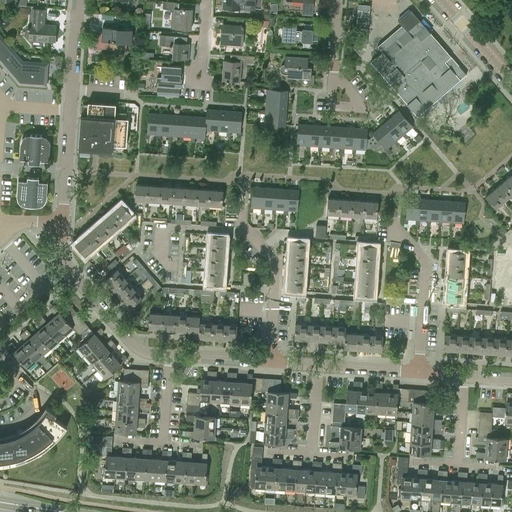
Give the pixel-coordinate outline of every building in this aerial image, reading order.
[(261,8),(261,0),(223,0),(223,7),(254,9),(254,8),(261,8)] [(319,10),(320,0),(286,0),(286,1),(292,1),(291,0),(301,0),(303,0),(302,14),(313,15),(313,10),(319,10)] [(178,10),(179,2),(162,1),(162,9),(172,9),(171,27),(190,28),(192,11),(178,10)] [(366,3),(355,2),(351,44),(363,45),(366,3)] [(44,24),(45,9),(32,8),(31,23),(30,23),(28,39),(55,41),(56,25),(44,24)] [(459,66),(419,20),(410,8),(409,9),(410,9),(398,20),(398,19),(397,19),(402,25),(377,46),(382,51),(370,61),(407,103),(406,104),(417,116),(466,74),(459,66)] [(248,35),(249,19),(243,19),(242,25),(222,24),(221,43),(242,45),(243,34),(248,35)] [(311,24),(304,23),(303,31),(296,30),(296,27),(286,26),(285,42),(295,43),(295,39),(303,40),(302,47),(309,48),(310,40),(317,41),(318,32),(311,31),(311,24)] [(118,28),(118,24),(112,24),(112,27),(102,27),(102,32),(98,32),(97,48),(126,50),(127,42),(131,43),(132,29),(118,28)] [(187,36),(172,35),(160,34),(159,45),(169,46),(173,47),(172,57),(188,59),(190,44),(186,43),(187,36)] [(45,85),(47,64),(22,62),(0,36),(0,61),(19,83),(45,85)] [(254,63),(254,56),(230,54),(230,60),(223,60),(222,80),(226,80),(226,81),(228,81),(229,80),(240,81),(241,62),(254,63)] [(307,66),(307,58),(285,56),(285,65),(283,65),(281,67),(280,69),(281,71),(282,73),(284,73),(288,74),(288,76),(301,77),(300,83),(313,84),(314,75),(311,75),(311,67),(307,66)] [(181,72),(182,67),(162,65),(161,77),(157,77),(157,86),(158,86),(157,95),(179,96),(180,87),(181,87),(182,72),(181,72)] [(286,102),(287,91),(267,89),(266,99),(261,98),(261,102),(266,102),(266,101),(286,102)] [(116,103),(88,101),(87,115),(80,115),(78,149),(112,152),(113,145),(126,146),(128,118),(115,117),(116,104),(116,103)] [(285,113),(286,102),(266,101),(266,102),(265,110),(261,109),(260,113),(265,113),(265,112),(285,113)] [(207,109),(206,117),(205,130),(215,130),(214,135),(218,135),(218,131),(217,131),(218,110),(207,109)] [(228,131),(230,111),(218,110),(217,131),(218,131),(226,131),(226,136),(229,136),(230,132),(228,131)] [(240,131),(241,112),(230,111),(228,131),(230,132),(238,132),(237,137),(241,137),(241,132),(240,131)] [(405,132),(412,126),(399,111),(390,118),(404,133),(402,134),(405,138),(408,136),(405,132)] [(285,125),(285,113),(265,112),(265,113),(264,122),(260,121),(259,124),(265,125),(265,123),(285,125)] [(159,134),(160,114),(149,113),(147,132),(146,132),(145,138),(148,138),(149,133),(157,134),(159,134)] [(170,135),(172,115),(160,114),(159,134),(157,134),(156,139),(160,139),(160,134),(168,135),(170,135)] [(182,136),(183,115),(172,115),(170,135),(168,135),(168,140),(171,140),(172,135),(180,135),(182,136)] [(193,136),(195,116),(183,115),(182,136),(180,135),(179,141),(183,141),(183,136),(191,136),(193,136)] [(205,130),(206,117),(195,116),(193,136),(191,136),(190,142),(194,142),(194,137),(205,137),(205,130)] [(396,139),(402,134),(404,133),(390,118),(381,126),(395,140),(393,142),(396,145),(399,143),(396,139)] [(308,145),(310,125),(298,124),(297,143),(295,143),(295,149),(298,149),(299,144),(307,145),(308,145)] [(320,146),(321,125),(310,125),(308,145),(307,145),(306,150),(310,150),(310,145),(318,145),(320,146)] [(331,146),(333,126),(321,125),(320,146),(318,145),(318,151),(321,151),(322,146),(330,146),(331,146)] [(343,147),(344,127),(333,126),(331,146),(330,146),(329,151),(333,152),(333,147),(341,147),(343,147)] [(387,147),(393,142),(395,140),(381,126),(373,133),(374,134),(369,138),(366,138),(365,147),(376,148),(381,143),(385,148),(384,149),(388,153),(391,151),(387,147)] [(354,148),(355,128),(344,127),(343,147),(341,147),(341,152),(344,152),(344,147),(352,148),(354,148)] [(366,138),(367,129),(355,128),(354,148),(352,148),(352,153),(355,153),(356,148),(365,149),(365,147),(366,138)] [(34,160),(36,135),(30,134),(25,135),(22,138),(21,143),(19,159),(34,160)] [(419,134),(414,138),(418,142),(422,138),(419,134)] [(46,137),(41,135),(36,135),(34,160),(49,161),(50,145),(49,140),(46,137)] [(31,206),(33,180),(18,179),(17,195),(18,201),(20,204),(25,206),(31,206)] [(46,202),(47,181),(33,180),(31,206),(36,206),(41,206),(46,202)] [(505,200),(511,194),(511,189),(504,181),(495,189),(505,200)] [(147,200),(148,185),(136,184),(135,199),(147,200)] [(159,201),(161,186),(148,185),(147,200),(159,201)] [(172,202),(173,187),(161,186),(159,201),(172,202)] [(184,203),(186,188),(173,187),(172,202),(184,203)] [(262,208),(264,187),(252,187),(251,206),(250,206),(249,212),(252,212),(253,207),(261,208),(262,208)] [(274,208),(275,188),(264,187),(262,208),(261,208),(260,213),(264,213),(264,208),(272,208),(274,208)] [(197,204),(198,189),(186,188),(184,203),(197,204)] [(285,209),(287,189),(275,188),(274,208),(272,208),(272,213),(275,214),(276,209),(284,209),(285,209)] [(209,205),(210,190),(198,189),(197,204),(209,205)] [(297,210),(298,190),(287,189),(285,209),(284,209),(283,214),(286,215),(287,209),(297,210)] [(495,208),(505,200),(495,189),(486,197),(495,208)] [(222,206),(223,191),(210,190),(209,205),(222,206)] [(339,214),(340,199),(328,198),(326,213),(339,214)] [(417,219),(419,199),(407,198),(406,218),(405,217),(404,223),(408,223),(408,218),(416,219),(417,219)] [(352,215),(353,200),(340,199),(339,214),(352,215)] [(429,220),(430,200),(419,199),(417,219),(416,219),(416,224),(419,224),(419,219),(427,220),(429,220)] [(364,216),(365,201),(353,200),(352,215),(364,216)] [(440,221),(442,200),(430,200),(429,220),(427,220),(427,225),(430,225),(431,220),(439,220),(440,221)] [(452,221),(453,201),(442,200),(440,221),(439,220),(438,225),(442,226),(442,221),(450,221),(452,221)] [(377,217),(378,202),(365,201),(364,216),(377,217)] [(463,222),(465,202),(453,201),(452,221),(450,221),(450,226),(453,226),(454,222),(463,222)] [(122,223),(132,214),(122,203),(112,211),(122,223)] [(113,231),(122,223),(112,211),(103,219),(113,231)] [(103,239),(113,231),(103,219),(93,228),(103,239)] [(325,238),(326,226),(316,225),(315,237),(325,238)] [(94,247),(103,239),(93,228),(84,236),(94,247)] [(225,248),(225,235),(210,234),(209,247),(225,248)] [(84,256),(94,247),(84,236),(74,244),(84,256)] [(305,253),(306,241),(291,239),(290,252),(305,253)] [(129,252),(134,248),(129,242),(125,245),(128,248),(126,249),(129,252)] [(376,258),(377,246),(361,245),(360,257),(376,258)] [(224,260),(225,248),(209,247),(209,259),(224,260)] [(464,264),(465,252),(450,251),(450,263),(464,264)] [(304,266),(305,253),(290,252),(289,265),(304,266)] [(375,270),(376,258),(360,257),(360,269),(375,270)] [(138,267),(141,264),(136,258),(133,261),(138,267)] [(112,268),(118,263),(115,259),(109,265),(112,268)] [(223,273),(224,260),(209,259),(208,271),(223,273)] [(464,277),(464,264),(450,263),(449,276),(464,277)] [(143,273),(146,270),(141,264),(138,267),(143,273)] [(106,273),(112,268),(109,265),(103,270),(106,273)] [(303,278),(304,266),(289,265),(288,277),(303,278)] [(113,289),(125,279),(117,269),(105,279),(113,289)] [(374,283),(375,270),(360,269),(359,282),(374,283)] [(222,285),(223,273),(208,271),(207,284),(222,285)] [(463,289),(464,277),(449,276),(448,288),(463,289)] [(302,291),(303,278),(288,277),(287,289),(302,291)] [(121,298),(133,288),(125,279),(113,289),(121,298)] [(155,292),(161,287),(157,282),(154,285),(155,286),(152,288),(155,292)] [(373,296),(374,283),(359,282),(358,294),(373,296)] [(130,308),(141,298),(133,288),(121,298),(130,308)] [(462,302),(463,289),(448,288),(447,301),(462,302)] [(208,302),(209,294),(201,294),(200,302),(208,302)] [(71,317),(76,313),(68,304),(64,308),(71,317)] [(67,321),(59,312),(53,305),(50,308),(56,315),(51,319),(65,335),(73,328),(71,326),(67,321)] [(67,321),(71,317),(64,308),(59,312),(67,321)] [(71,326),(81,318),(76,313),(71,317),(67,321),(71,326)] [(161,329),(162,314),(150,313),(149,328),(161,329)] [(174,330),(175,315),(162,314),(161,329),(174,330)] [(51,319),(47,322),(41,315),(38,319),(57,341),(65,335),(51,319)] [(186,331),(187,316),(175,315),(174,330),(186,331)] [(199,322),(199,316),(187,316),(186,331),(198,332),(199,322)] [(75,331),(84,323),(81,318),(71,326),(73,328),(75,331)] [(49,348),(57,341),(38,319),(34,322),(40,329),(36,332),(49,348)] [(211,338),(212,323),(199,322),(198,332),(198,338),(211,338)] [(79,336),(88,327),(84,323),(75,331),(79,336)] [(223,339),(224,324),(212,323),(211,338),(223,339)] [(307,340),(308,324),(295,323),(294,339),(307,340)] [(236,340),(237,325),(224,324),(223,339),(236,340)] [(319,340),(320,325),(308,324),(307,340),(319,340)] [(332,341),(333,326),(320,325),(319,340),(332,341)] [(345,333),(345,327),(333,326),(332,341),(344,342),(345,333)] [(97,337),(104,331),(101,327),(78,347),(85,355),(101,341),(97,337)] [(36,332),(32,336),(26,329),(23,332),(42,354),(49,348),(36,332)] [(34,361),(42,354),(23,332),(19,335),(25,342),(21,345),(34,361)] [(357,349),(358,334),(345,333),(344,342),(344,348),(357,349)] [(369,350),(370,335),(358,334),(357,349),(369,350)] [(456,350),(457,335),(445,334),(443,349),(456,350)] [(381,351),(383,336),(370,335),(369,350),(381,351)] [(468,351),(469,336),(457,335),(456,350),(468,351)] [(481,352),(482,337),(469,336),(468,351),(481,352)] [(493,353),(494,338),(482,337),(481,352),(493,353)] [(506,354),(507,339),(494,338),(493,353),(506,354)] [(91,362),(114,342),(111,339),(104,345),(101,341),(85,355),(91,362)] [(21,345),(17,349),(11,342),(7,345),(27,367),(34,361),(21,345)] [(110,352),(117,346),(114,342),(91,362),(98,370),(114,356),(110,352)] [(105,378),(127,358),(124,354),(117,360),(114,356),(98,370),(105,378)] [(210,400),(212,371),(207,371),(207,380),(201,379),(200,393),(200,399),(200,400),(210,400)] [(216,380),(217,371),(212,371),(210,400),(220,401),(221,381),(216,380)] [(230,402),(232,372),(227,372),(227,381),(221,381),(220,401),(230,402)] [(236,382),(237,373),(232,372),(230,402),(240,403),(241,382),(236,382)] [(250,403),(252,374),(247,373),(247,383),(241,382),(240,403),(250,403)] [(148,382),(141,382),(135,381),(129,381),(122,381),(118,380),(117,390),(138,392),(139,387),(147,387),(148,382)] [(355,411),(357,381),(353,381),(352,390),(347,389),(346,403),(345,410),(355,411)] [(362,390),(362,381),(357,381),(355,411),(365,412),(367,391),(362,390)] [(375,413),(377,382),(373,382),(372,391),(367,391),(365,412),(375,413)] [(381,392),(382,383),(377,382),(375,413),(385,413),(387,392),(381,392)] [(396,414),(398,384),(393,384),(392,392),(387,392),(385,413),(396,414)] [(138,397),(138,392),(117,390),(117,401),(146,403),(146,398),(138,397)] [(273,392),(267,391),(266,402),(287,403),(287,398),(296,398),(297,393),(280,392),(273,392)] [(200,400),(200,399),(200,393),(187,392),(187,398),(186,405),(199,405),(200,400)] [(511,422),(511,401),(511,393),(511,392),(506,394),(506,408),(492,407),(492,413),(479,412),(479,418),(492,419),(492,417),(505,417),(504,422),(511,422)] [(442,409),(443,399),(426,398),(426,402),(419,402),(413,401),(412,401),(411,412),(433,413),(434,408),(442,409)] [(146,407),(146,403),(117,401),(116,411),(137,412),(137,407),(146,407)] [(287,408),(287,403),(266,402),(265,411),(295,414),(295,409),(287,408)] [(0,465),(3,465),(6,465),(12,464),(19,462),(23,462),(25,461),(28,460),(31,458),(33,457),(35,456),(51,445),(53,443),(55,441),(57,439),(59,437),(61,435),(63,433),(64,430),(67,427),(54,418),(56,414),(47,407),(42,413),(37,419),(31,425),(25,429),(17,433),(10,436),(2,437),(0,437),(0,465)] [(136,417),(137,412),(116,411),(115,421),(144,423),(145,418),(136,417)] [(295,418),(295,414),(265,411),(265,421),(286,423),(286,417),(295,418)] [(433,419),(433,413),(411,412),(411,422),(441,424),(441,423),(441,419),(433,419)] [(215,428),(216,417),(186,415),(185,420),(194,421),(194,426),(215,428)] [(144,427),(144,423),(115,421),(115,430),(135,432),(136,427),(144,427)] [(285,428),(286,423),(265,421),(264,432),(294,434),(294,429),(285,428)] [(441,429),(441,424),(411,422),(410,432),(432,433),(432,428),(441,429)] [(214,438),(215,428),(194,426),(193,431),(185,431),(184,435),(214,438)] [(360,438),(361,428),(332,426),(331,431),(340,431),(339,437),(360,438)] [(490,437),(491,431),(478,430),(477,441),(485,442),(485,448),(506,449),(507,438),(490,437)] [(293,438),(294,434),(264,432),(263,441),(284,443),(285,437),(293,438)] [(431,439),(432,433),(410,432),(409,442),(439,444),(440,440),(431,439)] [(359,448),(360,438),(339,437),(339,442),(330,441),(330,446),(359,448)] [(439,445),(439,444),(409,442),(408,452),(430,454),(431,448),(439,449),(439,445)] [(111,455),(111,446),(106,446),(104,467),(103,467),(102,475),(114,476),(116,455),(111,455)] [(124,477),(127,447),(121,447),(121,456),(116,455),(114,476),(124,477)] [(131,456),(132,448),(127,447),(124,477),(135,478),(136,457),(131,456)] [(505,459),(506,449),(485,448),(484,452),(476,452),(475,457),(505,459)] [(145,479),(147,449),(142,449),(141,457),(136,457),(135,478),(145,479)] [(151,458),(152,449),(147,449),(145,479),(155,479),(156,458),(151,458)] [(165,480),(167,450),(162,450),(161,459),(156,458),(155,479),(165,480)] [(171,459),(171,451),(167,450),(165,480),(175,481),(176,460),(171,459)] [(185,482),(187,452),(181,452),(181,460),(176,460),(175,481),(185,482)] [(191,461),(191,452),(187,452),(185,482),(194,482),(196,461),(191,461)] [(205,474),(206,453),(202,453),(201,462),(196,461),(194,482),(207,483),(207,474),(205,474)] [(262,457),(256,457),(251,456),(249,482),(250,485),(252,488),(255,486),(264,487),(266,467),(261,466),(262,457)] [(274,488),(277,458),(272,458),(271,467),(266,467),(264,487),(274,488)] [(281,468),(282,459),(277,458),(274,488),(285,489),(286,468),(281,468)] [(294,489),(296,460),(292,460),(292,468),(286,468),(285,489),(294,489)] [(301,469),(302,460),(296,460),(294,489),(305,490),(306,470),(301,469)] [(314,491),(316,461),(312,461),(311,470),(306,470),(305,490),(314,491)] [(321,471),(322,462),(316,461),(314,491),(324,492),(326,471),(321,471)] [(334,492),(337,463),(332,463),(331,472),(326,471),(324,492),(334,492)] [(341,472),(341,463),(337,463),(334,492),(344,493),(346,473),(341,472)] [(362,465),(357,465),(351,464),(351,473),(346,473),(344,493),(357,494),(357,496),(364,497),(365,486),(356,485),(357,473),(361,474),(362,465)] [(406,476),(407,468),(396,467),(395,483),(400,483),(400,489),(398,489),(397,497),(410,498),(411,477),(406,476)] [(419,499),(422,469),(417,469),(416,477),(411,477),(410,498),(419,499)] [(426,478),(427,470),(422,469),(419,499),(430,500),(431,478),(426,478)] [(440,500),(442,470),(437,470),(436,479),(431,478),(430,500),(440,500)] [(446,479),(446,471),(442,470),(440,500),(450,501),(451,480),(446,479)] [(460,502),(462,472),(457,472),(456,480),(451,480),(450,501),(460,502)] [(466,481),(467,472),(462,472),(460,502),(470,502),(471,481),(466,481)] [(480,503),(482,473),(477,473),(476,482),(471,481),(470,502),(480,503)] [(486,482),(487,474),(482,473),(480,503),(489,504),(491,483),(486,482)] [(501,496),(503,475),(497,475),(496,483),(491,483),(489,504),(502,505),(503,496),(501,496)]
